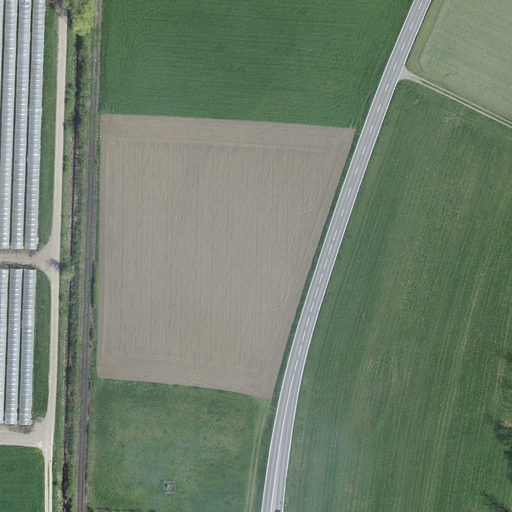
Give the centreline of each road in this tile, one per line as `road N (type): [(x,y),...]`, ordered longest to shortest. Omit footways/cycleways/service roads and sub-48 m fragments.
road 1 (tertiary): [(272,511),(285,409),(308,318),(422,0)]
road 2 (track): [(64,0),(47,511)]
road 3 (track): [(511,126),(394,67)]
